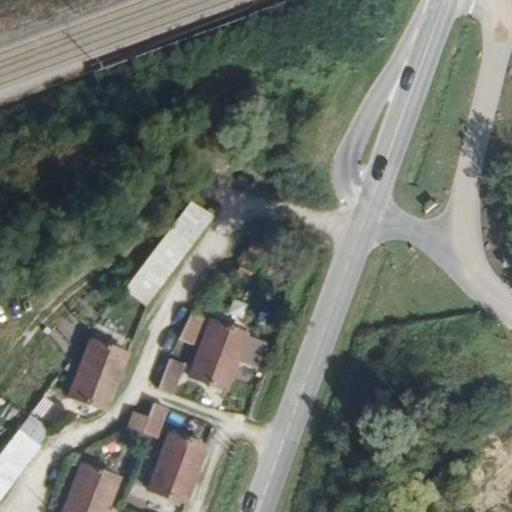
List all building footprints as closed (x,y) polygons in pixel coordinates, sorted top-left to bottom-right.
[(144,305),(211,216),(190,203),(124,290),(144,305)] [(263,248),(253,242),(239,268),(249,274),(263,248)] [(202,320),(190,315),(179,339),(192,346),(197,333),(202,321),(202,320)] [(225,391),(246,335),(208,321),(208,322),(203,334),(188,377),(225,391)] [(197,333),(203,334),(208,322),(202,321),(197,333)] [(109,412),(127,352),(88,341),(70,401),(109,412)] [(184,366),(169,360),(158,390),(172,395),(184,366)] [(167,409),(153,404),(147,418),(132,413),(126,428),(155,439),(167,409)] [(0,500),(54,429),(31,411),(0,451),(0,500)] [(181,501),(200,439),(165,429),(146,491),(181,501)] [(120,511),(107,507),(118,479),(80,465),(62,511),(120,511)]
